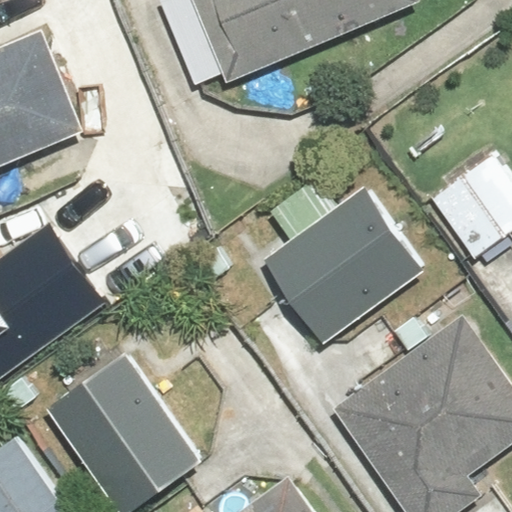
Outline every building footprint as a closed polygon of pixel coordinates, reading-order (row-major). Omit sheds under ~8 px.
[(214,0),(248,75),(417,0),(214,0)] [(61,33),(0,57),(0,170),(101,131),(61,33)] [(441,198),(488,259),(511,240),(511,166),(501,152),(441,198)] [(383,184),(283,255),(344,339),(443,268),(383,184)] [(0,248),(0,374),(123,289),(64,205),(0,248)] [(427,511),(473,511),(500,493),(486,475),(511,455),(511,354),(479,310),(349,405),(427,511)] [(62,406),(139,511),(145,511),(220,459),(141,350),(62,406)] [(83,511),(32,435),(0,455),(0,511),(83,511)] [(335,511),(305,471),(248,511),(335,511)]
